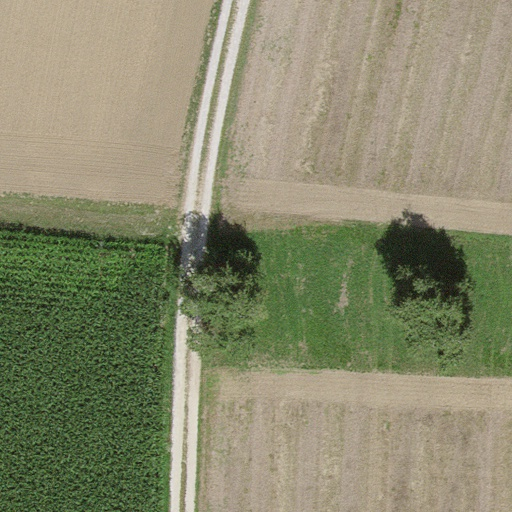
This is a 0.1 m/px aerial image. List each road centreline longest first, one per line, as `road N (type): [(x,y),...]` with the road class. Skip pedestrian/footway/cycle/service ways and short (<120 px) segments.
road 1 (track): [(186,511),(194,240),(239,0)]
road 2 (track): [(0,223),(194,240)]
